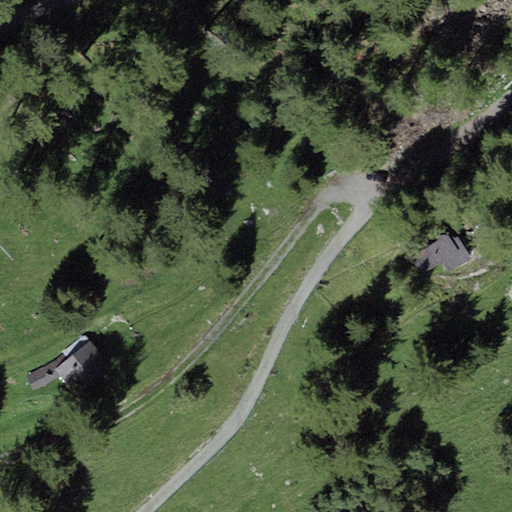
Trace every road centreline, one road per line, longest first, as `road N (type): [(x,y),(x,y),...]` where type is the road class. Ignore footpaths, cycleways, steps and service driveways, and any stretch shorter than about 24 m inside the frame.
road 1 (track): [(140,511),(219,439),(333,246),(373,204),(511,104)]
road 2 (track): [(373,204),(356,186),(329,188),(165,383),(113,419),(0,456)]
